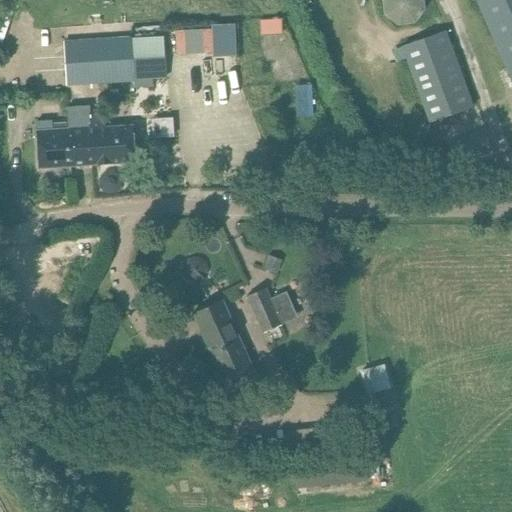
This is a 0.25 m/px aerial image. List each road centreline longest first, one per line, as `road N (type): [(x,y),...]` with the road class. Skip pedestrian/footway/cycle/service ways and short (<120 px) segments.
road 1 (residential): [(155,204),(511,207)]
road 2 (track): [(76,511),(58,482),(53,402),(67,344),(99,285)]
road 3 (residential): [(32,227),(155,204)]
